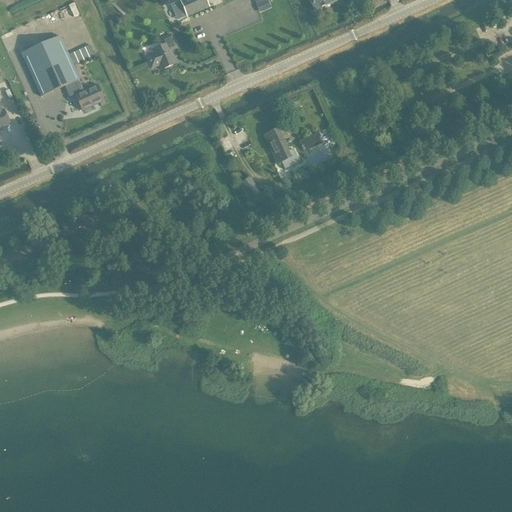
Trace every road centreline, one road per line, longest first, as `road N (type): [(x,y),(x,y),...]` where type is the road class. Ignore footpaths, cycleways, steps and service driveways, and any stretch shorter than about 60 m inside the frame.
road 1 (unknown): [(0,235),(112,188),(211,250),(511,114)]
road 2 (tertiary): [(0,193),(432,0)]
